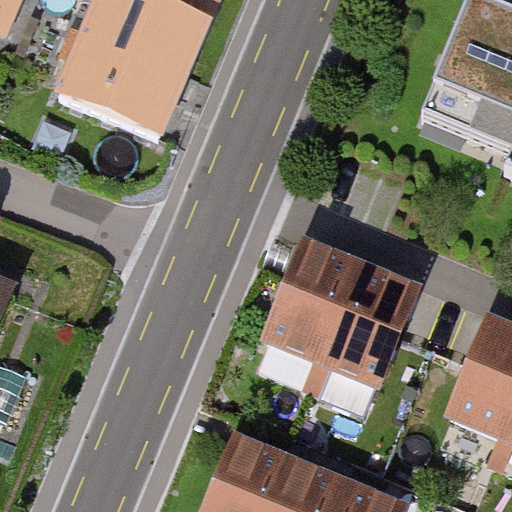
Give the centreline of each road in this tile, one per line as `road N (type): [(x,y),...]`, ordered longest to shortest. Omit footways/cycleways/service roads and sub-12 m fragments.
road 1 (primary): [(199,259),(304,0)]
road 2 (primary): [(97,511),(199,259)]
road 3 (residential): [(0,184),(199,259)]
